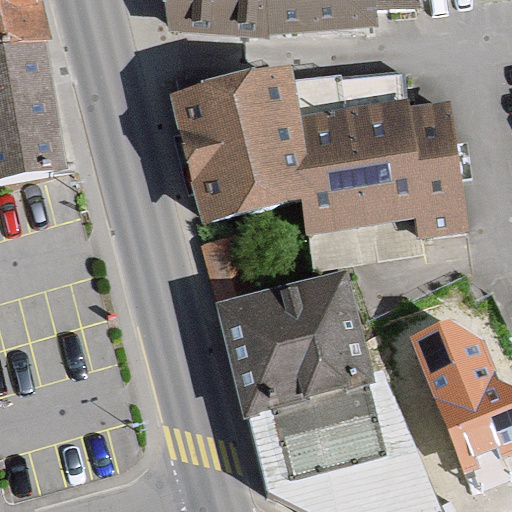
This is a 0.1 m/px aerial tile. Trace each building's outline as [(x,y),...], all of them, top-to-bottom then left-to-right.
[(0,0),(0,49),(48,41),(37,0),(0,0)] [(153,0),(160,46),(262,49),(256,0),(153,0)] [(373,39),(369,0),(256,0),(262,49),(373,39)] [(0,49),(0,184),(73,171),(48,41),(0,49)] [(284,89),(283,84),(162,113),(194,242),(296,219),(300,247),(409,228),(412,245),(465,240),(448,114),(407,118),(404,75),(284,89)] [(237,241),(200,250),(216,313),(253,304),(237,241)] [(340,285),(208,320),(263,509),(268,511),(431,511),(425,495),(379,387),(368,391),(340,285)] [(450,326),(414,341),(466,470),(511,451),(511,391),(491,382),(477,342),(450,326)]
